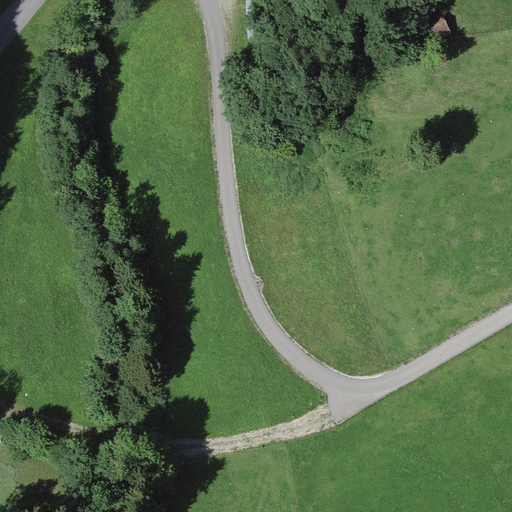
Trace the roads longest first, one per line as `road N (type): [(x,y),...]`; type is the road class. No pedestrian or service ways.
road 1 (residential): [(511,314),(382,389),(332,381),(278,338),(240,258),(207,0)]
road 2 (track): [(360,389),(301,426),(177,449),(90,434)]
